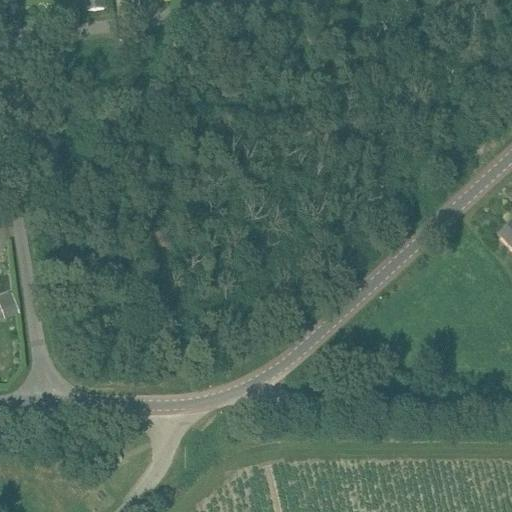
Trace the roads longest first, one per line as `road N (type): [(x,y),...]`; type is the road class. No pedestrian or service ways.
road 1 (unclassified): [(185,408),(253,392),(511,155)]
road 2 (unclassified): [(45,404),(46,372),(0,123)]
road 3 (track): [(511,406),(271,406),(253,392)]
road 4 (unclassified): [(0,42),(226,0)]
road 5 (unclassified): [(185,408),(45,404)]
road 6 (unclassified): [(122,511),(160,474),(185,408)]
